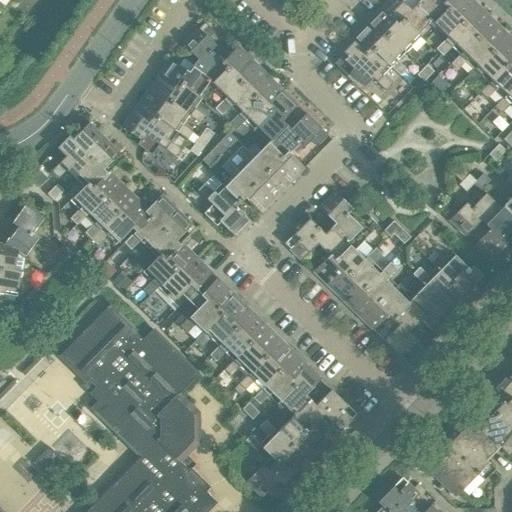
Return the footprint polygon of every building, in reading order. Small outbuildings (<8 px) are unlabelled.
[(430,21),(414,5),(410,9),(400,0),(391,0),(385,7),(383,6),(379,10),(380,11),(381,11),(396,26),(401,20),(416,35),(417,34),(430,21)] [(419,0),(414,5),(430,21),(433,24),(447,9),(442,3),(438,0),(419,0)] [(471,3),(468,0),(444,0),(442,3),(447,9),(433,24),(446,37),(447,38),(462,23),(457,18),(471,3)] [(486,17),(485,17),(475,7),(477,5),(472,1),(471,3),(457,18),(462,23),(447,38),(446,37),(435,49),(441,55),(450,46),(459,55),(476,37),(471,32),(486,17)] [(416,35),(401,20),(396,26),(381,11),(380,11),(370,22),(369,20),(364,25),(366,26),(367,25),(381,40),(387,35),(404,52),(404,53),(413,61),(418,56),(409,47),(419,37),(417,34),(416,35)] [(501,32),(500,31),(490,21),(491,20),(487,15),(485,17),(486,17),(471,32),(476,37),(459,55),(450,64),(455,69),(464,60),(473,69),(474,69),(491,52),(486,47),(501,32)] [(215,46),(207,38),(214,32),(204,23),(193,33),(195,35),(185,45),(183,43),(182,45),(197,59),(192,65),(191,67),(209,80),(209,81),(211,84),(226,69),(220,63),(221,62),(210,51),(215,46)] [(367,25),(366,26),(356,36),(355,35),(350,39),(352,41),(352,40),(367,55),(372,49),(390,67),(399,76),(404,71),(395,62),(404,53),(404,52),(387,35),(381,40),(367,25)] [(511,49),(511,42),(504,35),(506,34),(501,30),(500,31),(501,32),(486,47),(491,52),(474,69),(473,69),(464,78),(470,84),(479,74),(488,83),(488,84),(506,66),(500,61),(511,49)] [(352,40),(352,41),(342,51),(340,49),(336,54),(340,57),(333,64),(346,77),(349,74),(361,85),(369,76),(384,91),(390,85),(381,76),(390,67),(372,49),(367,55),(352,40)] [(236,78),(252,61),(251,61),(249,62),(239,52),(241,51),(236,46),(221,62),(220,63),(226,69),(211,84),(225,97),(226,98),(241,83),(236,78)] [(511,49),(500,61),(506,66),(488,84),(488,83),(479,93),(484,98),(493,89),(502,98),(503,98),(511,88),(511,49)] [(209,80),(191,67),(192,65),(183,59),(178,66),(170,60),(168,61),(170,62),(162,74),(160,73),(156,78),(158,79),(159,78),(176,91),(180,84),(197,97),(198,96),(209,81),(209,80)] [(265,77),(264,76),(254,66),(255,65),(252,61),(236,78),(241,83),(226,98),(225,97),(213,109),(219,115),(228,105),(238,114),(238,115),(255,97),(250,92),(265,77)] [(416,75),(423,82),(433,72),(426,65),(416,75)] [(279,91),(269,81),(270,79),(265,75),(264,76),(265,77),(250,92),(255,97),(238,115),(238,114),(229,124),(234,129),(243,120),(253,130),(256,127),(255,126),(270,111),(264,106),(279,91)] [(441,93),(447,86),(437,76),(430,83),(441,93)] [(201,98),(198,96),(197,97),(180,84),(176,91),(159,78),(158,79),(150,91),(148,89),(144,94),(146,96),(147,95),(164,107),(168,101),(188,115),(188,116),(198,123),(203,117),(193,110),(201,98)] [(511,88),(503,98),(502,98),(493,107),(499,112),(508,103),(511,107),(511,88)] [(295,104),(293,105),(283,95),(284,94),(280,89),(279,91),(264,106),(270,111),(255,126),(256,127),(269,140),(270,141),(285,125),(281,121),(296,105),(295,104)] [(147,95),(146,96),(138,107),(136,106),(133,111),(134,112),(135,111),(152,123),(156,118),(176,132),(187,140),(191,134),(181,126),(188,116),(188,115),(168,101),(164,107),(147,95)] [(135,111),(134,112),(126,124),(124,122),(121,128),(139,141),(136,145),(150,155),(157,145),(174,157),(179,150),(169,143),(176,132),(156,118),(152,123),(135,111)] [(288,153),(299,141),(304,147),(311,139),(317,145),(327,135),(316,125),(315,126),(305,116),(306,115),(305,114),(289,129),(285,125),(270,141),(269,140),(266,143),(281,158),(287,152),(288,153)] [(87,154),(101,139),(91,129),(92,128),(88,123),(72,139),(68,136),(56,148),(65,157),(50,172),(56,177),(65,168),(75,179),(78,175),(93,160),(87,154)] [(213,134),(205,128),(197,140),(205,145),(213,134)] [(511,149),(511,136),(509,133),(502,140),(511,149)] [(102,170),(118,154),(117,152),(115,153),(105,143),(107,142),(102,138),(101,139),(87,154),(93,160),(78,175),(86,183),(86,184),(92,189),(108,172),(106,173),(102,170)] [(189,151),(196,157),(205,145),(197,140),(189,151)] [(228,147),(221,140),(211,150),(218,157),(228,147)] [(303,168),(288,153),(287,152),(281,158),(266,143),(253,157),(252,158),(267,172),(272,167),(288,183),(289,183),(288,181),(298,171),(299,173),(303,168)] [(488,155),(495,162),(505,151),(498,144),(488,155)] [(253,157),(241,145),(226,160),(235,169),(253,187),(258,182),(273,197),(273,196),(283,186),(285,187),(288,183),(272,167),(267,172),(252,158),(253,157)] [(201,160),(208,167),(218,157),(211,150),(201,160)] [(253,187),(235,169),(226,160),(221,166),(230,175),(221,184),(239,202),(243,198),(259,213),(261,212),(259,210),(269,200),(270,202),(275,197),(273,196),(273,197),(258,182),(253,187)] [(123,187),(119,183),(118,184),(108,174),(109,173),(108,172),(92,189),(86,184),(69,201),(79,211),(70,220),(76,225),(84,216),(102,198),(107,203),(123,187)] [(465,192),(472,184),(479,191),(489,180),(482,174),(475,181),(468,175),(458,185),(465,192)] [(53,201),(63,191),(56,184),(46,194),(53,201)] [(251,222),(235,207),(239,202),(221,184),(211,194),(202,185),(197,191),(211,205),(203,214),(215,226),(219,222),(235,238),(239,234),(238,232),(248,222),(249,224),(251,222)] [(136,202),(134,200),(125,192),(127,190),(123,187),(107,203),(102,198),(84,216),(94,225),(85,234),(90,239),(116,212),(121,217),(136,202)] [(365,214),(375,204),(359,187),(352,194),(362,204),(358,208),(365,214)] [(511,189),(503,198),(506,201),(502,205),(511,215),(511,225),(511,226),(511,227),(511,189)] [(361,228),(347,214),(352,209),(334,192),(330,197),(331,198),(322,208),(320,207),(319,208),(334,224),(330,228),(346,243),(361,228)] [(464,236),(480,220),(484,224),(500,209),(499,208),(485,194),(470,208),(465,203),(448,220),(453,225),(454,223),(464,233),(463,235),(464,236)] [(173,211),(163,201),(165,199),(160,195),(144,211),(150,217),(135,232),(134,231),(123,243),(129,249),(138,240),(148,250),(151,247),(150,246),(165,231),(160,226),(174,211),(173,211)] [(150,217),(144,211),(136,202),(121,217),(116,212),(90,239),(95,244),(104,235),(114,245),(131,228),(134,231),(135,232),(150,217)] [(30,235),(42,218),(24,205),(11,223),(17,227),(9,239),(7,238),(4,243),(7,245),(17,252),(21,256),(20,257),(22,258),(36,239),(30,235)] [(499,251),(506,243),(501,238),(511,227),(511,226),(511,225),(511,215),(502,205),(499,208),(500,209),(484,224),(488,229),(473,245),(475,246),(476,245),(486,255),(485,256),(495,266),(505,257),(499,251)] [(188,225),(178,215),(179,213),(175,209),(173,211),(174,211),(160,226),(165,231),(150,246),(151,247),(159,255),(165,261),(167,259),(181,244),(180,243),(179,245),(175,241),(191,225),(189,223),(188,225)] [(346,243),(330,228),(324,234),(308,219),(307,220),(308,222),(304,226),(303,224),(284,244),(295,255),(296,254),(302,259),(316,244),(328,255),(334,261),(349,246),(346,243)] [(194,260),(195,260),(196,259),(192,254),(190,256),(180,246),(182,244),(181,244),(167,259),(165,261),(159,255),(141,272),(152,282),(143,291),(148,296),(157,287),(174,269),(180,275),(181,273),(194,260)] [(13,270),(17,252),(7,245),(5,248),(1,247),(1,245),(0,245),(0,300),(1,294),(15,297),(20,271),(13,270)] [(59,262),(69,251),(62,245),(52,255),(59,262)] [(364,260),(363,259),(349,246),(334,261),(328,255),(325,258),(312,271),(317,276),(318,274),(328,284),(329,285),(341,273),(344,270),(349,275),(364,260)] [(363,289),(381,272),(381,271),(371,263),(380,253),(374,248),(365,257),(363,259),(364,260),(349,275),(344,270),(341,273),(329,285),(328,284),(327,286),(331,290),(333,289),(343,299),(344,299),(356,287),(358,284),(363,289)] [(475,287),(484,278),(477,271),(472,266),(468,269),(451,252),(440,263),(431,254),(426,259),(435,268),(436,268),(453,285),(448,290),(455,297),(463,305),(463,306),(464,307),(468,303),(467,301),(477,291),(478,293),(480,291),(475,287)] [(125,273),(135,263),(128,256),(118,267),(125,273)] [(197,288),(211,273),(207,269),(205,270),(195,260),(194,260),(181,273),(180,275),(174,269),(157,287),(166,296),(157,305),(163,311),(172,302),(180,294),(186,299),(195,289),(197,288)] [(393,289),(396,287),(386,277),(395,268),(389,262),(381,271),(381,272),(363,289),(358,284),(356,287),(344,299),(343,299),(341,300),(346,304),(347,303),(357,313),(358,314),(370,301),(373,299),(378,304),(393,289)] [(436,268),(435,268),(426,277),(417,268),(411,274),(420,283),(423,286),(424,285),(439,300),(434,305),(441,311),(449,320),(448,320),(450,322),(454,317),(453,316),(463,306),(463,305),(455,297),(448,290),(453,285),(436,268)] [(230,295),(229,294),(219,284),(221,282),(216,278),(202,293),(200,294),(198,292),(195,289),(186,299),(188,302),(190,304),(196,309),(188,317),(178,326),(185,332),(194,323),(203,332),(205,329),(220,314),(215,309),(217,308),(230,295)] [(424,285),(423,286),(410,300),(425,314),(419,320),(419,321),(426,327),(435,336),(440,332),(438,331),(448,320),(449,320),(441,311),(434,305),(439,300),(424,285)] [(409,305),(407,303),(393,289),(378,304),(373,299),(370,301),(358,314),(357,313),(356,314),(360,319),(362,317),(372,327),(370,329),(372,330),(386,316),(387,314),(393,320),(409,305)] [(245,309),(244,308),(234,298),(235,297),(231,292),(229,294),(230,295),(217,308),(215,309),(220,314),(205,329),(203,332),(194,341),(199,346),(208,337),(217,346),(218,346),(220,344),(235,329),(230,324),(231,322),(245,309)] [(414,338),(408,332),(419,321),(419,320),(425,314),(410,300),(407,303),(409,305),(393,320),(398,325),(383,341),(384,342),(386,340),(390,344),(388,346),(398,355),(408,365),(413,360),(419,353),(418,352),(423,347),(414,338)] [(84,511),(1,511),(0,511),(200,511),(210,503),(202,495),(209,487),(189,468),(187,470),(178,462),(190,449),(197,442),(197,413),(190,406),(178,394),(197,375),(151,330),(141,340),(134,333),(136,332),(108,304),(58,356),(86,383),(88,380),(95,388),(88,394),(95,401),(89,407),(139,456),(84,511)] [(259,323),(258,322),(248,312),(250,311),(245,307),(244,308),(245,309),(231,322),(230,324),(235,329),(220,344),(218,346),(208,356),(214,361),(223,352),(231,360),(232,361),(235,358),(249,343),(244,338),(246,336),(259,323)] [(274,337),(273,337),(263,327),(264,325),(260,321),(258,322),(259,323),(246,336),(244,338),(249,343),(235,358),(232,361),(223,370),(228,375),(237,366),(246,374),(246,375),(247,375),(249,373),(264,357),(259,352),(261,351),(274,337)] [(288,352),(287,351),(277,341),(279,340),(274,335),(273,337),(274,337),(261,351),(259,352),(264,357),(249,373),(247,375),(246,375),(238,384),(243,389),(252,380),(261,389),(264,387),(279,372),(274,367),(275,365),(288,352)] [(279,401),(293,386),(288,381),(297,372),(303,366),(302,365),(292,355),(293,354),(289,349),(287,351),(288,352),(275,365),(274,367),(279,372),(264,387),(261,389),(252,398),(258,404),(266,395),(276,404),(277,405),(279,402),(279,401)] [(317,379),(307,370),(308,368),(303,364),(302,365),(303,366),(297,372),(288,381),(293,386),(279,401),(279,402),(293,415),(309,400),(304,395),(312,387),(320,380),(318,378),(317,379)] [(511,372),(511,374),(511,380),(511,381),(503,374),(501,375),(503,377),(493,387),(492,385),(488,389),(504,405),(509,400),(511,402),(511,372)] [(504,405),(488,389),(487,390),(489,391),(479,401),(477,400),(474,404),(490,420),(496,414),(511,430),(511,402),(509,400),(504,405)] [(347,406),(336,395),(334,397),(330,393),(332,391),(330,390),(315,405),(309,400),(293,415),(290,418),(305,433),(311,427),(323,416),(331,425),(337,430),(343,425),(344,426),(350,420),(355,414),(347,406)] [(251,420),(258,413),(248,403),(241,410),(251,420)] [(511,430),(496,414),(490,420),(474,404),(473,404),(474,406),(464,416),(463,414),(459,418),(476,435),(482,429),(499,446),(498,447),(507,456),(511,450),(511,449),(503,441),(511,432),(511,430)] [(227,424),(234,431),(244,420),(237,414),(227,424)] [(314,430),(311,427),(305,433),(290,418),(276,432),(275,432),(290,447),(296,442),(299,445),(311,457),(311,456),(321,446),(323,447),(327,443),(314,430)] [(499,446),(482,429),(476,435),(459,418),(458,419),(460,420),(452,428),(451,427),(438,440),(450,451),(441,460),(429,449),(418,461),(440,482),(443,479),(447,483),(444,486),(455,497),(477,474),(484,480),(494,469),(485,461),(498,447),(499,446)] [(290,447),(275,432),(276,432),(264,420),(259,426),(268,435),(259,444),(258,445),(261,448),(275,462),(276,463),(281,456),(285,460),(298,473),(298,472),(297,470),(307,460),(308,462),(313,457),(311,456),(311,457),(299,445),(296,442),(290,447)] [(261,448),(258,445),(259,444),(250,435),(244,440),(257,453),(261,448)] [(53,465),(59,458),(48,447),(32,463),(44,475),(53,465)] [(282,487),(296,472),(297,473),(298,473),(291,466),(285,460),(281,456),(276,463),(275,462),(267,470),(262,465),(245,482),(249,486),(251,485),(261,495),(260,496),(261,497),(276,482),(282,487)] [(410,503),(417,495),(411,490),(412,489),(408,485),(401,478),(394,485),(393,486),(377,502),(386,511),(404,511),(402,510),(410,503)] [(386,511),(377,502),(376,503),(381,507),(375,511),(386,511)]
